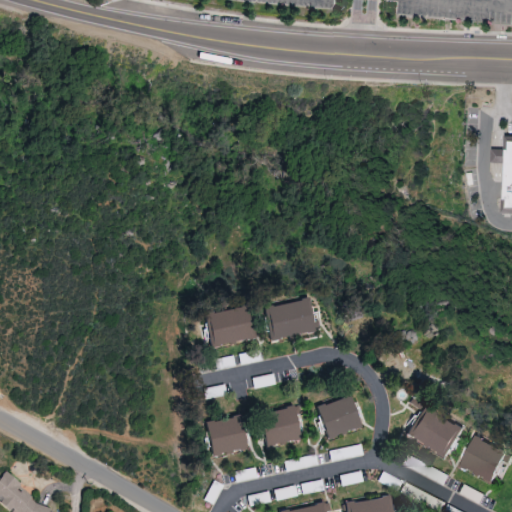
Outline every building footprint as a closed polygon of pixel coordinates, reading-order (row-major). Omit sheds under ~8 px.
[(511,140),(503,141),(504,208),(511,207),(511,140)] [(261,306),(267,340),(312,332),(306,298),(261,306)] [(249,338),(242,305),(202,313),(208,346),(249,338)] [(360,426),(347,394),(313,407),(326,439),(360,426)] [(257,412),(263,446),(298,440),(292,407),(257,412)] [(460,425),(420,407),(407,437),(446,455),(460,425)] [(244,449),(238,415),(203,421),(209,455),(244,449)] [(505,451),(472,436),(458,467),(491,482),(505,451)] [(0,501),(10,509),(15,511),(16,511),(51,511),(43,505),(29,501),(31,494),(4,472),(0,476),(0,501)] [(343,511),(386,511),(385,496),(343,502),(343,511)] [(276,511),(323,511),(322,502),(276,511)]
